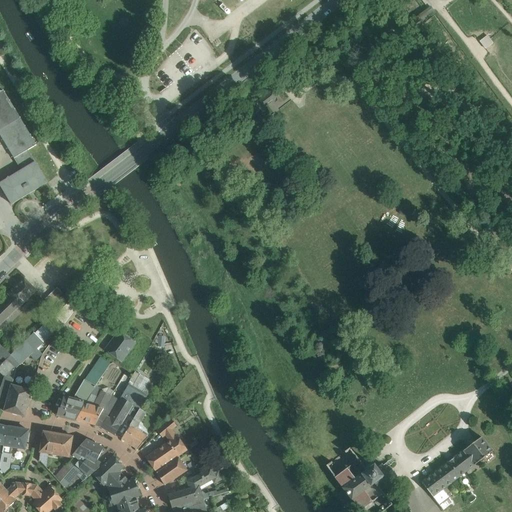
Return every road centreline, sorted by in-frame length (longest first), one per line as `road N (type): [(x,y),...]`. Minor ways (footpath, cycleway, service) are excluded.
road 1 (tertiary): [(339,0),(23,247)]
road 2 (residential): [(164,511),(145,468),(119,446),(86,431),(0,415)]
